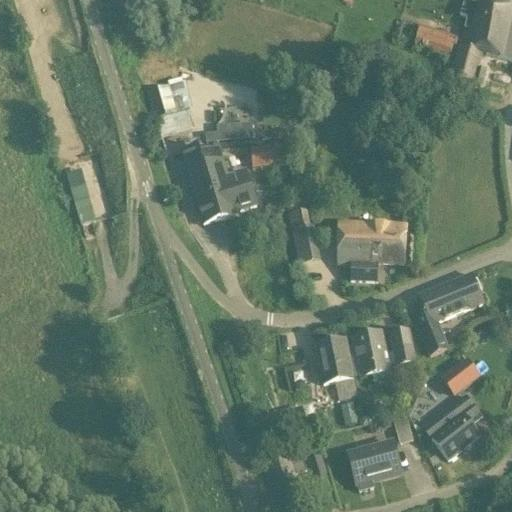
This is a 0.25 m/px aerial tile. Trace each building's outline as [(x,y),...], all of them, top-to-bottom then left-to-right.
[(482,56),(495,6),(472,0),(464,0),(460,18),(467,20),(452,80),(481,88),(485,71),(477,69),(480,55),(482,56)] [(482,56),(511,63),(511,60),(511,10),(495,6),(482,56)] [(458,40),(420,29),(404,24),(399,41),(415,45),(450,57),(452,49),(455,50),(458,40)] [(154,121),(177,116),(190,112),(187,102),(188,102),(182,80),(167,84),(168,88),(146,95),(154,121)] [(239,126),(241,142),(253,141),(252,125),(239,126)] [(221,220),(219,215),(199,151),(198,147),(181,153),(203,226),(221,220)] [(277,148),(250,151),(252,171),(279,168),(277,148)] [(219,215),(221,220),(221,221),(239,215),(238,213),(256,207),(246,173),(227,179),(218,149),(199,151),(219,215)] [(293,166),(280,168),(281,177),(294,176),(293,166)] [(94,221),(87,199),(74,203),(80,224),(81,226),(94,222),(94,221)] [(321,265),(314,229),(310,230),(307,213),(288,217),(299,269),(321,265)] [(406,228),(384,227),(339,225),(337,267),(351,268),(350,283),(377,284),(378,264),(404,265),(406,228)] [(420,298),(426,314),(412,319),(429,361),(450,353),(438,325),(483,307),(471,277),(420,298)] [(371,376),(372,378),(391,374),(390,368),(395,367),(396,371),(415,366),(413,355),(407,333),(394,336),(394,337),(383,339),(382,333),(351,339),(360,378),(371,376)] [(339,401),(357,397),(345,341),(315,347),(324,387),(335,384),(339,401)] [(465,362),(442,380),(454,396),(478,378),(465,362)] [(446,414),(453,423),(439,435),(432,426),(424,433),(448,464),(480,439),(470,426),(481,418),(466,399),(446,414)] [(345,427),(357,424),(352,404),(340,407),(345,427)] [(307,437),(302,411),(269,417),(274,443),(307,437)] [(399,446),(412,443),(406,421),(394,424),(399,446)] [(392,445),(348,457),(356,488),(357,488),(359,494),(373,490),(371,484),(373,484),(372,480),(381,478),(382,481),(401,477),(392,445)] [(307,498),(302,484),(308,483),(305,476),(307,475),(301,458),(293,461),(291,456),(262,467),(271,493),(269,493),(275,510),(307,498)] [(312,481),(313,481),(318,495),(331,490),(321,459),(307,464),(312,481)]
